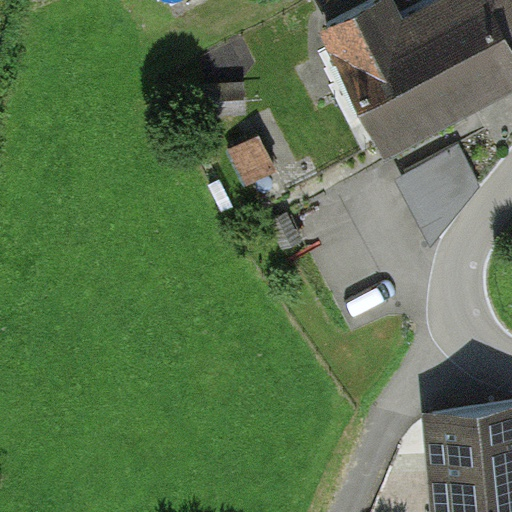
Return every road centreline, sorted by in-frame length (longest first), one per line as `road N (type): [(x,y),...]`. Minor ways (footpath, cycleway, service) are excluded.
road 1 (residential): [(465,331),(423,369),(389,421),(352,511)]
road 2 (residential): [(511,185),(467,245),(459,272),(465,331)]
